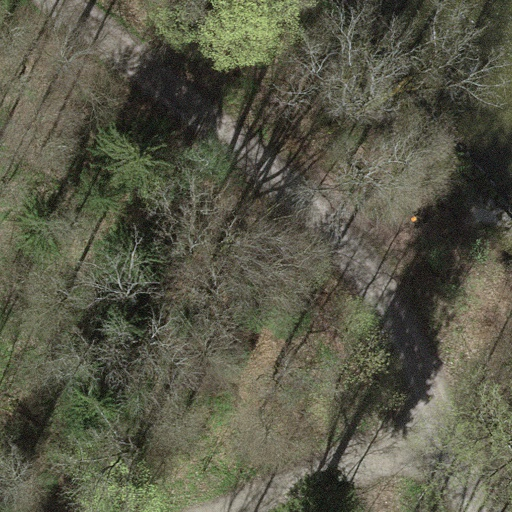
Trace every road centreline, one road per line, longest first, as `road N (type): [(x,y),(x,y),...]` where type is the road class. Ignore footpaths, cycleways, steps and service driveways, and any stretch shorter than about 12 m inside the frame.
road 1 (track): [(488,511),(418,427),(346,229),(75,0)]
road 2 (track): [(185,511),(418,427)]
